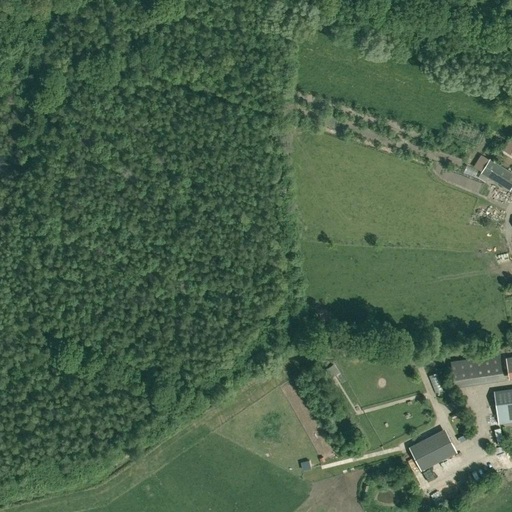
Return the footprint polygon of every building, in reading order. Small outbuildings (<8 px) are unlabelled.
[(511,185),(511,172),(490,159),(481,173),(509,191),(511,185)] [(455,385),(493,379),(503,378),(499,354),(451,361),(455,385)] [(436,374),(430,375),(434,392),(439,391),(436,374)] [(511,388),(494,391),(498,424),(511,421),(511,388)] [(421,470),(457,452),(447,434),(412,453),(421,470)] [(435,464),(421,470),(427,481),(441,474),(435,464)]
